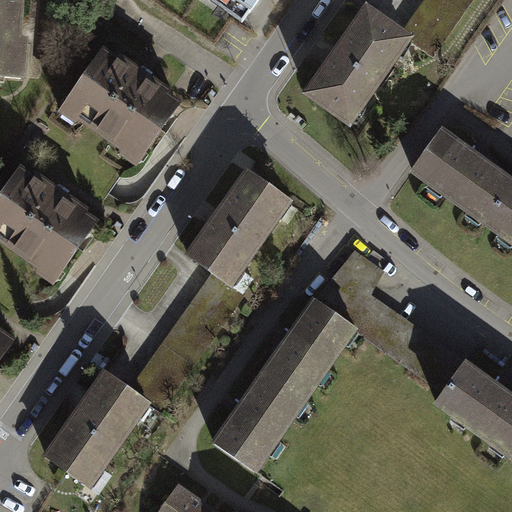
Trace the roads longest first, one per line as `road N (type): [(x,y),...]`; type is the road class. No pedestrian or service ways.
road 1 (residential): [(242,105),(0,444)]
road 2 (residential): [(242,105),(391,247),(511,341)]
road 3 (residential): [(314,0),(242,105)]
